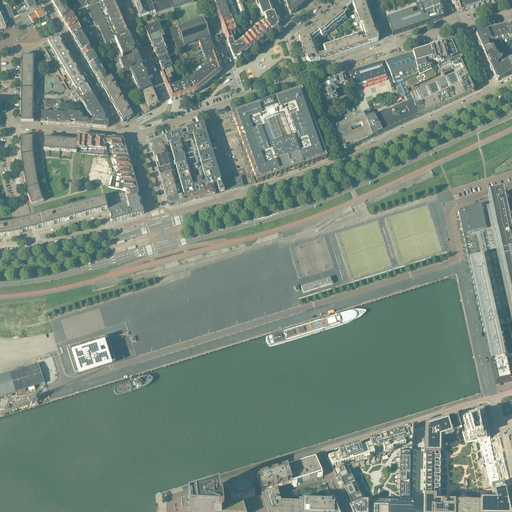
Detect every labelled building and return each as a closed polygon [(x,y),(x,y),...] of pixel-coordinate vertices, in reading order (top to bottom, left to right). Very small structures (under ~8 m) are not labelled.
[(62,0),(54,5),(58,12),(66,7),(68,6),(66,2),(64,3),(62,0)] [(81,0),(74,3),(79,10),(87,7),(88,8),(106,0),(81,0)] [(115,1),(115,0),(106,0),(88,8),(87,8),(91,18),(92,18),(118,6),(117,6),(117,5),(117,4),(117,3),(116,2),(115,1)] [(133,0),(134,2),(137,9),(138,11),(140,18),(155,13),(156,15),(159,14),(161,13),(161,14),(164,13),(164,12),(166,12),(166,13),(170,13),(169,12),(171,12),(173,12),(174,12),(173,10),(194,3),(192,0),(133,0)] [(298,9),(291,0),(285,2),(288,10),(288,11),(288,12),(290,15),(291,15),(298,9)] [(298,9),(307,1),(306,0),(291,0),(298,9)] [(351,5),(349,2),(351,0),(346,0),(341,5),(345,10),(351,5)] [(393,36),(445,18),(439,2),(438,2),(437,0),(435,0),(410,9),(411,11),(387,20),(393,36)] [(451,0),(453,2),(458,14),(464,12),(460,0),(451,0)] [(478,7),(476,0),(460,0),(464,12),(478,7)] [(33,1),(26,5),(26,7),(28,10),(36,7),(34,3),(33,1)] [(372,22),(367,8),(365,3),(353,7),(359,26),(372,22)] [(0,32),(6,30),(9,28),(8,24),(6,20),(4,16),(3,12),(1,8),(0,5),(0,32)] [(346,12),(345,10),(341,5),(337,8),(342,15),(346,12)] [(8,6),(5,6),(8,15),(9,15),(13,13),(10,6),(8,6)] [(68,6),(66,7),(58,12),(62,18),(70,13),(72,12),(71,11),(68,6)] [(120,12),(120,11),(119,10),(119,9),(119,8),(118,7),(118,6),(92,18),(96,27),(98,26),(122,16),(121,15),(121,14),(121,13),(120,12)] [(42,8),(23,20),(27,27),(39,21),(40,23),(43,21),(44,21),(48,19),(42,8)] [(337,8),(325,18),(334,28),(345,19),(342,15),(337,8)] [(277,25),(273,13),(264,16),(266,22),(264,23),(271,32),(273,30),(278,26),(277,25)] [(72,14),(62,19),(65,25),(75,19),(72,14)] [(124,21),(124,20),(123,19),(123,18),(123,17),(122,17),(122,16),(98,26),(102,35),(126,25),(125,24),(125,23),(125,22),(124,21)] [(325,18),(318,24),(314,27),(320,35),(322,37),(334,28),(325,18)] [(75,19),(65,25),(69,30),(77,25),(78,25),(75,19)] [(209,37),(203,20),(200,21),(183,27),(178,29),(177,27),(169,29),(177,51),(185,49),(184,46),(190,44),(189,44),(206,38),(209,37)] [(232,22),(221,26),(222,27),(221,28),(222,29),(223,30),(223,31),(234,27),(232,22)] [(271,32),(264,23),(264,22),(260,25),(268,35),(271,32)] [(378,40),(374,27),(372,22),(359,26),(363,37),(366,46),(377,42),(378,40)] [(145,29),(147,34),(160,29),(158,24),(145,29)] [(511,36),(511,27),(511,24),(503,27),(508,37),(508,38),(511,36)] [(77,25),(69,30),(72,36),(81,32),(77,25)] [(128,30),(127,29),(127,28),(127,26),(126,26),(126,25),(102,35),(106,44),(110,43),(114,41),(130,34),(129,33),(129,32),(129,31),(128,30)] [(268,35),(260,25),(256,28),(264,38),(268,35)] [(234,27),(223,31),(223,32),(223,33),(224,34),(225,35),(234,32),(235,31),(234,27)] [(314,27),(309,31),(315,39),(320,35),(314,27)] [(508,37),(503,27),(501,27),(500,27),(498,27),(498,28),(497,28),(496,28),(495,28),(494,29),(492,30),(496,40),(497,41),(502,38),(502,39),(508,37)] [(264,38),(256,28),(252,32),(260,41),(264,38)] [(160,29),(147,34),(149,39),(162,33),(160,29)] [(496,40),(492,30),(490,30),(489,30),(487,31),(486,32),(485,31),(483,32),(483,33),(476,35),(475,36),(476,36),(479,43),(485,41),(486,43),(491,41),(491,42),(496,40)] [(309,31),(299,39),(300,42),(312,38),(314,39),(315,39),(309,31)] [(81,32),(72,36),(75,41),(83,36),(81,32)] [(234,32),(225,35),(225,36),(225,37),(225,38),(226,39),(227,41),(232,39),(236,38),(235,36),(236,36),(234,32)] [(260,41),(252,32),(249,35),(256,44),(260,41)] [(162,33),(149,39),(151,43),(162,39),(164,38),(162,33)] [(114,41),(110,43),(118,61),(116,61),(116,62),(114,62),(115,66),(118,73),(127,70),(138,66),(138,68),(143,66),(141,61),(140,57),(136,49),(137,49),(131,35),(130,35),(130,34),(114,41)] [(256,44),(249,35),(245,38),(252,47),(256,44)] [(66,50),(58,37),(58,36),(48,42),(56,56),(64,51),(66,50)] [(83,36),(75,41),(77,44),(85,40),(83,36)] [(366,46),(363,37),(362,39),(357,41),(357,40),(358,39),(357,36),(356,36),(351,37),(355,50),(366,46)] [(355,50),(351,37),(337,42),(341,55),(355,50)] [(252,47),(245,38),(241,41),(248,50),(249,51),(252,47)] [(315,47),(314,43),(313,41),(314,39),(312,38),(300,42),(303,52),(315,47)] [(162,39),(151,43),(153,49),(163,45),(162,42),(163,41),(162,39)] [(198,44),(200,48),(212,44),(210,39),(198,44)] [(234,46),(232,39),(227,41),(228,44),(228,45),(228,46),(229,47),(230,50),(235,48),(234,46)] [(85,40),(77,44),(79,48),(88,44),(85,40)] [(248,50),(241,41),(237,45),(244,54),(249,51),(248,50)] [(485,41),(479,43),(482,51),(488,48),(486,43),(485,41)] [(337,42),(327,46),(331,58),(341,55),(337,42)] [(450,42),(449,42),(444,44),(448,59),(450,62),(458,58),(457,55),(451,43),(452,42),(450,42)] [(88,44),(79,48),(81,52),(90,48),(88,44)] [(165,44),(163,45),(153,49),(156,55),(165,51),(166,51),(164,47),(166,47),(165,44)] [(212,44),(200,48),(202,53),(214,49),(212,44)] [(444,44),(438,46),(442,59),(446,58),(446,60),(448,59),(444,44)] [(244,54),(237,45),(234,46),(235,48),(239,58),(244,54)] [(331,58),(327,46),(322,47),(323,50),(321,50),(320,52),(321,54),(323,61),(331,58)] [(438,46),(434,47),(438,62),(443,61),(442,59),(438,46)] [(492,46),(488,48),(482,51),(483,53),(483,54),(484,55),(484,56),(494,51),(492,46)] [(318,54),(317,52),(315,47),(303,52),(307,61),(318,57),(320,55),(318,54)] [(438,62),(434,47),(430,48),(433,60),(433,61),(436,61),(436,62),(438,62)] [(90,48),(81,52),(84,57),(92,52),(90,48)] [(239,58),(235,48),(230,50),(230,51),(230,52),(231,53),(234,60),(236,61),(239,58)] [(430,48),(412,53),(419,77),(436,69),(436,68),(427,72),(424,62),(427,62),(428,65),(431,64),(431,62),(431,61),(433,60),(430,48)] [(214,49),(202,53),(204,58),(215,54),(214,49)] [(66,50),(64,51),(56,56),(62,67),(72,61),(66,50)] [(165,51),(156,55),(158,62),(159,61),(159,62),(165,59),(166,60),(168,59),(167,58),(168,58),(165,51)] [(494,51),(484,56),(487,61),(497,56),(494,51)] [(92,52),(84,57),(86,61),(95,56),(92,52)] [(419,77),(412,53),(385,62),(393,81),(395,80),(397,86),(396,86),(401,97),(404,96),(409,94),(404,83),(406,82),(416,78),(419,77)] [(215,54),(204,58),(206,62),(210,61),(217,58),(215,54)] [(323,61),(321,54),(320,55),(318,57),(307,61),(308,64),(309,64),(310,65),(323,61)] [(34,56),(22,56),(22,62),(23,62),(23,64),(22,64),(22,65),(23,65),(23,67),(22,67),(21,73),(33,73),(34,56)] [(95,56),(86,61),(89,66),(97,61),(95,56)] [(499,61),(498,58),(497,56),(487,61),(487,62),(487,63),(488,64),(489,66),(495,63),(499,61)] [(217,58),(210,61),(212,66),(213,65),(215,66),(217,69),(221,68),(217,58)] [(473,91),(465,73),(463,69),(458,58),(450,62),(437,68),(439,73),(441,72),(441,73),(443,78),(458,71),(459,75),(455,76),(456,77),(455,78),(454,77),(450,79),(446,81),(446,82),(445,82),(440,83),(436,86),(435,87),(435,86),(430,88),(426,90),(425,91),(420,92),(416,95),(415,95),(414,93),(410,96),(419,117),(472,93),(473,91)] [(170,67),(168,63),(171,62),(170,59),(168,59),(159,63),(161,67),(162,66),(164,70),(165,69),(170,67)] [(72,61),(62,67),(68,78),(77,73),(78,71),(72,61)] [(97,61),(89,66),(92,71),(101,67),(97,61)] [(511,73),(507,62),(501,64),(502,66),(507,76),(508,76),(510,75),(510,74),(511,73)] [(387,79),(382,65),(381,63),(344,75),(347,85),(352,84),(354,90),(387,79)] [(498,68),(495,63),(489,66),(496,81),(497,81),(502,79),(497,69),(498,68)] [(221,68),(217,69),(215,66),(213,65),(212,66),(209,68),(217,76),(219,75),(221,74),(220,73),(222,72),(221,70),(222,70),(221,68)] [(132,77),(130,78),(132,81),(134,80),(135,79),(147,74),(143,66),(138,68),(131,71),(133,75),(133,76),(132,77)] [(502,66),(498,68),(497,69),(502,79),(504,78),(505,78),(506,77),(506,76),(507,76),(502,66)] [(101,67),(92,71),(95,76),(103,71),(101,67)] [(206,68),(201,73),(197,76),(205,86),(209,83),(217,76),(209,68),(209,67),(206,69),(206,68)] [(172,76),(173,75),(171,70),(167,72),(160,75),(163,81),(171,78),(172,77),(172,76)] [(78,71),(77,73),(68,78),(76,91),(87,85),(78,71)] [(103,71),(95,76),(97,80),(106,75),(103,71)] [(33,73),(21,73),(21,78),(23,78),(23,81),(21,81),(22,81),(22,84),(21,84),(21,89),(33,89),(33,73)] [(147,74),(135,79),(138,87),(137,87),(137,89),(139,88),(140,91),(139,92),(139,94),(153,88),(147,74)] [(106,75),(97,80),(100,85),(101,84),(109,80),(106,75)] [(344,75),(338,77),(341,86),(342,87),(347,86),(347,85),(344,75)] [(205,86),(197,76),(193,79),(189,82),(193,87),(193,88),(197,93),(199,91),(199,92),(201,90),(200,90),(201,89),(205,86)] [(336,99),(333,91),(338,89),(338,87),(341,86),(338,77),(320,84),(329,110),(336,108),(335,107),(336,106),(334,100),(336,99)] [(111,78),(109,80),(101,84),(103,89),(104,88),(106,91),(104,91),(107,96),(117,90),(111,78)] [(171,78),(163,81),(166,90),(170,88),(169,85),(170,85),(169,82),(172,80),(171,78)] [(193,87),(189,82),(186,83),(190,95),(192,94),(192,95),(194,94),(197,93),(193,88),(193,87)] [(190,95),(186,83),(181,84),(186,97),(190,95)] [(181,84),(177,86),(181,98),(186,97),(181,84)] [(87,85),(76,91),(71,95),(76,103),(81,100),(92,94),(87,85)] [(177,86),(172,88),(176,100),(178,99),(178,100),(180,99),(181,98),(177,86)] [(176,100),(172,88),(170,88),(166,90),(172,102),(173,101),(173,102),(175,101),(175,100),(176,100)] [(33,89),(21,89),(21,95),(22,95),(22,97),(21,97),(21,98),(22,98),(22,100),(21,100),(21,105),(33,106),(33,89)] [(142,94),(145,101),(149,109),(160,104),(158,99),(156,100),(155,98),(155,97),(154,95),(155,94),(153,89),(142,94)] [(117,90),(107,96),(109,100),(111,99),(112,102),(113,104),(112,105),(115,109),(125,103),(117,90)] [(236,113),(232,114),(233,118),(233,119),(255,179),(256,179),(257,183),(261,182),(262,182),(290,172),(322,160),(326,159),(325,154),(303,94),(301,90),(297,91),(236,112),(236,113)] [(97,104),(92,94),(81,100),(86,110),(97,104)] [(407,104),(374,119),(381,134),(419,117),(410,96),(409,94),(404,96),(407,104)] [(346,106),(352,104),(349,96),(343,98),(346,106)] [(150,111),(149,109),(145,101),(138,105),(142,113),(144,112),(145,114),(150,111)] [(125,103),(115,109),(117,114),(118,113),(121,118),(120,118),(123,123),(133,117),(129,110),(125,103)] [(109,123),(97,104),(86,110),(91,119),(92,118),(93,121),(89,123),(91,127),(92,128),(106,129),(107,128),(108,128),(108,127),(109,127),(109,126),(109,125),(109,124),(109,123)] [(33,106),(21,105),(21,111),(22,111),(22,113),(21,113),(21,114),(22,114),(22,116),(21,116),(21,122),(33,122),(33,106)] [(136,106),(129,110),(133,117),(134,120),(139,117),(138,115),(140,114),(136,106)] [(42,108),(41,123),(91,127),(89,123),(83,112),(77,111),(77,115),(44,113),(45,108),(42,108)] [(381,134),(374,119),(371,111),(363,115),(359,117),(370,139),(381,134)] [(216,127),(231,122),(229,116),(214,121),(216,127)] [(370,139),(359,117),(336,127),(343,149),(343,150),(343,151),(345,152),(346,151),(347,150),(370,139)] [(221,182),(203,124),(200,125),(200,126),(186,131),(188,139),(185,139),(187,144),(189,143),(191,149),(188,150),(189,154),(190,154),(191,157),(193,156),(196,168),(194,168),(196,173),(197,172),(200,180),(197,181),(198,186),(201,185),(202,187),(195,189),(193,189),(182,133),(170,137),(169,136),(165,138),(170,155),(169,155),(171,161),(173,167),(174,170),(175,173),(176,177),(177,181),(178,185),(179,189),(182,197),(183,203),(197,199),(214,195),(215,194),(214,190),(218,189),(219,193),(224,192),(221,182)] [(77,136),(77,141),(76,149),(77,149),(77,148),(81,149),(81,155),(86,155),(88,137),(77,136)] [(32,137),(20,137),(21,143),(22,143),(22,146),(21,146),(22,146),(22,149),(21,149),(21,154),(21,155),(33,154),(32,137)] [(96,138),(88,137),(86,155),(95,156),(96,138)] [(61,139),(44,138),(43,150),(60,151),(61,139)] [(104,139),(96,138),(95,156),(108,157),(106,148),(104,148),(104,144),(104,139)] [(162,140),(150,144),(154,159),(169,155),(170,155),(165,138),(162,139),(162,140)] [(77,141),(61,139),(60,151),(76,153),(76,149),(77,141)] [(33,154),(21,155),(21,156),(22,161),(23,161),(24,163),(22,164),(23,164),(24,166),(23,167),(24,172),(35,170),(33,154)] [(169,155),(154,159),(156,165),(171,161),(169,155)] [(171,161),(156,165),(158,171),(171,168),(173,167),(171,161)] [(134,178),(121,177),(117,177),(114,176),(111,168),(109,167),(92,162),(88,177),(84,176),(82,180),(86,181),(101,185),(108,187),(108,188),(116,190),(126,192),(126,193),(137,190),(134,178)] [(175,173),(174,170),(173,167),(171,168),(158,171),(159,177),(175,173)] [(131,169),(116,168),(116,172),(115,172),(115,174),(118,174),(117,177),(121,177),(134,178),(131,169)] [(35,170),(24,172),(24,177),(25,177),(26,179),(25,180),(26,180),(27,182),(25,183),(26,188),(26,189),(38,186),(35,170)] [(177,181),(176,177),(175,173),(159,177),(162,185),(177,181)] [(221,182),(224,192),(243,187),(241,177),(222,182),(221,182)] [(177,181),(162,185),(164,193),(179,189),(178,185),(177,181)] [(38,186),(26,189),(27,190),(28,195),(30,195),(30,197),(29,197),(29,198),(30,198),(31,200),(30,200),(32,206),(43,202),(38,186)] [(179,189),(164,193),(166,201),(182,197),(179,189)] [(125,199),(139,195),(137,190),(126,193),(127,195),(123,196),(122,194),(118,195),(119,201),(125,199)] [(128,208),(127,203),(125,199),(119,201),(118,195),(117,194),(105,198),(108,209),(111,219),(110,221),(110,222),(111,223),(112,223),(113,223),(115,222),(130,218),(132,217),(130,212),(129,212),(128,208)] [(125,199),(127,203),(128,208),(129,212),(130,212),(132,217),(132,218),(143,215),(144,213),(140,200),(139,195),(125,199)] [(183,203),(182,197),(166,201),(166,202),(167,202),(168,206),(169,206),(169,207),(183,203)] [(93,201),(58,211),(51,213),(51,214),(46,215),(45,214),(32,218),(35,229),(48,226),(48,225),(51,224),(51,225),(64,221),(64,220),(66,220),(66,221),(67,221),(67,219),(69,219),(69,220),(80,217),(80,216),(82,215),(82,216),(83,216),(82,215),(85,214),(85,216),(98,212),(98,211),(101,210),(101,211),(108,209),(105,198),(99,199),(99,201),(93,202),(93,201)] [(464,212),(457,214),(462,235),(467,260),(483,332),(490,363),(506,359),(500,328),(508,327),(509,330),(511,329),(511,245),(511,241),(510,237),(510,235),(508,225),(505,212),(502,200),(502,199),(501,199),(487,202),(487,205),(481,207),(475,209),(465,212),(464,212)] [(35,229),(32,218),(24,220),(9,224),(3,225),(3,226),(0,226),(0,237),(2,237),(2,236),(4,236),(4,237),(10,236),(12,236),(28,232),(35,229)] [(297,274),(293,262),(292,262),(292,264),(287,265),(289,272),(287,272),(289,276),(297,274)] [(279,273),(279,270),(273,270),(273,281),(279,281),(279,276),(282,276),(282,273),(279,273)] [(303,293),(332,284),(330,278),(301,287),(303,293)] [(49,324),(28,328),(29,334),(50,329),(49,324)] [(74,374),(77,374),(115,362),(107,337),(67,350),(74,374)] [(511,358),(506,359),(490,363),(495,385),(497,385),(499,385),(511,382),(511,381),(511,358)] [(0,397),(45,384),(38,364),(0,375),(0,397)] [(483,408),(457,416),(461,430),(461,431),(465,444),(472,442),(480,440),(489,438),(483,408)] [(423,502),(422,511),(507,511),(503,493),(502,486),(502,485),(490,488),(490,489),(492,495),(494,504),(465,503),(463,503),(435,503),(435,498),(439,498),(440,454),(440,453),(440,449),(440,438),(450,435),(450,433),(461,430),(457,416),(446,420),(424,427),(424,449),(424,453),(424,454),(426,454),(426,463),(425,498),(423,498),(423,502)] [(339,457),(328,460),(333,472),(336,478),(338,477),(352,507),(349,508),(350,511),(410,511),(411,503),(409,503),(410,454),(412,454),(412,447),(412,430),(411,431),(390,437),(369,444),(370,447),(360,450),(359,447),(338,453),(339,457)] [(188,500),(181,502),(181,511),(346,511),(341,498),(322,458),(315,461),(307,463),(296,467),(287,469),(272,474),(256,479),(249,481),(226,488),(222,490),(219,491),(218,491),(211,493),(196,498),(195,498),(189,500),(188,500)]
